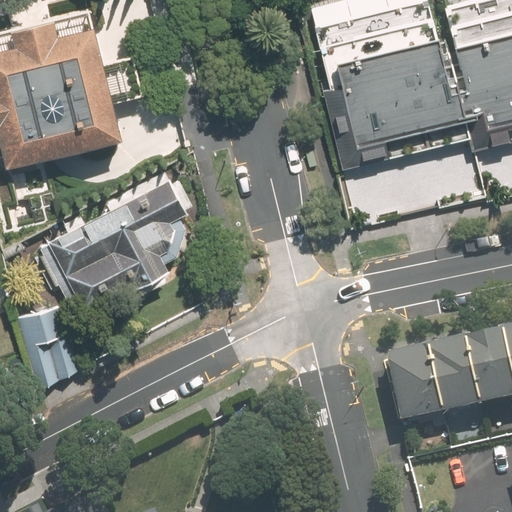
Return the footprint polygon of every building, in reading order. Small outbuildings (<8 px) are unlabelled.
[(475,146),(511,136),(511,0),(455,0),(318,35),(351,163),(472,133),(475,146)] [(0,119),(3,119),(13,158),(131,129),(104,16),(65,26),(61,9),(17,20),(21,36),(0,41),(0,119)] [(116,201),(38,241),(77,314),(175,263),(170,255),(180,250),(190,221),(184,209),(193,204),(171,162),(112,193),(116,201)] [(83,368),(65,299),(23,310),(41,379),(83,368)] [(511,324),(395,350),(410,418),(511,395),(511,324)] [(52,511),(106,511),(94,488),(51,510),(52,511)]
